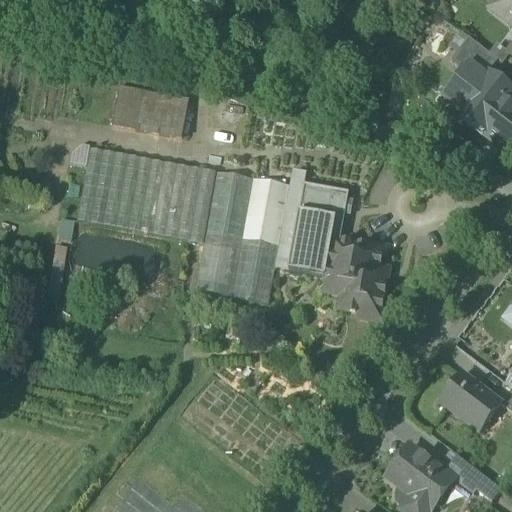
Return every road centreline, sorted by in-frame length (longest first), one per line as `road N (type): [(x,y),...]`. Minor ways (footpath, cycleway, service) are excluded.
road 1 (unclassified): [(0,26),(216,69),(454,158),(511,193)]
road 2 (tertiary): [(511,213),(290,511)]
